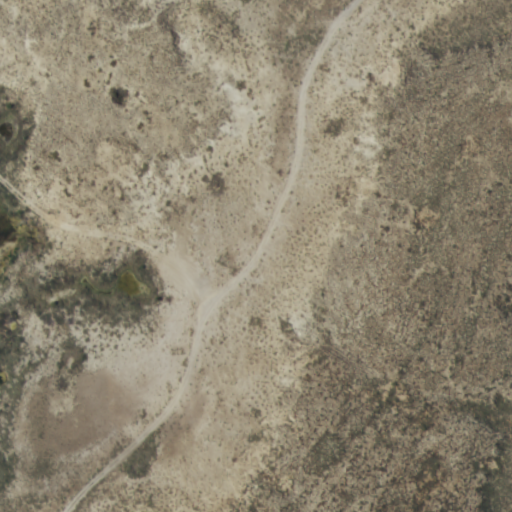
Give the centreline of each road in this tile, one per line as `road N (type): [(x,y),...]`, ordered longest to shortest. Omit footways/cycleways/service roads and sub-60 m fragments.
road 1 (residential): [(54,511),(165,344),(185,277),(231,236),(302,0)]
road 2 (residential): [(0,147),(185,277)]
